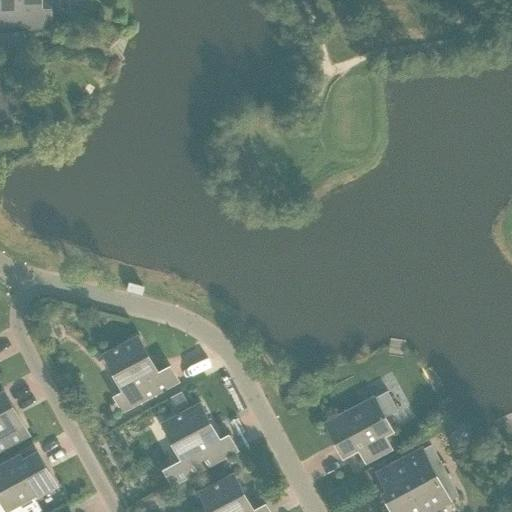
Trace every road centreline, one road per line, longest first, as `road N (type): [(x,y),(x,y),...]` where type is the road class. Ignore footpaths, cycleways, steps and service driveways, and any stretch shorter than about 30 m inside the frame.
road 1 (unclassified): [(311,511),(239,374),(211,341),(160,316),(26,282)]
road 2 (unclassified): [(115,511),(27,352),(18,316),(26,282)]
